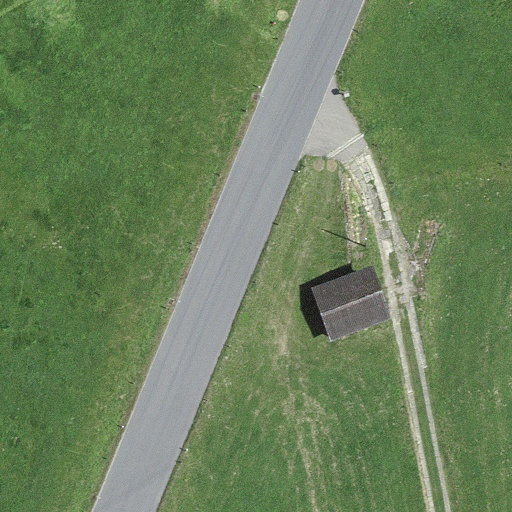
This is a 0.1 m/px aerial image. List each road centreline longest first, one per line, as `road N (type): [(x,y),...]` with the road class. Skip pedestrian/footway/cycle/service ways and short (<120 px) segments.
road 1 (tertiary): [(125,511),(333,0)]
road 2 (track): [(293,108),(340,144),(361,179),(387,258),(439,511)]
